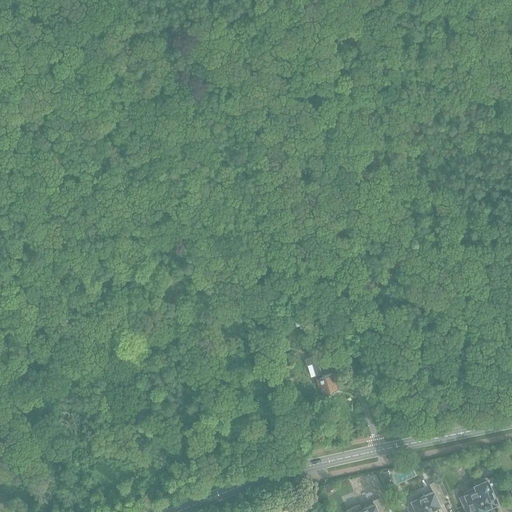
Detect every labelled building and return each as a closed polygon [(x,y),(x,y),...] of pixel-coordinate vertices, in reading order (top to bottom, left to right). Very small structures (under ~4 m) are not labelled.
[(296,359),(293,353),(287,356),(290,362),(296,359)] [(322,376),(316,356),(305,359),(307,365),(312,363),(316,377),(319,387),(322,386),(324,392),(337,388),(332,373),(322,376)] [(396,488),(388,470),(380,472),(388,492),(396,488)] [(497,502),(492,491),(498,488),(493,476),(487,479),(486,477),(475,482),(487,511),(488,511),(486,507),(497,502)] [(334,487),(330,480),(321,486),(326,493),(334,487)] [(438,483),(437,480),(430,483),(433,491),(420,496),(418,492),(406,497),(410,507),(414,505),(417,511),(422,511),(426,510),(427,511),(428,511),(430,511),(432,509),(432,508),(439,504),(446,501),(443,495),(438,483)] [(442,481),(438,483),(443,495),(448,494),(442,481)] [(486,511),(487,511),(475,482),(474,483),(476,487),(465,492),(465,494),(459,497),(464,509),(471,506),(473,511),(486,511)] [(386,511),(380,497),(373,501),(374,503),(361,509),(359,504),(347,510),(347,511),(386,511)]
